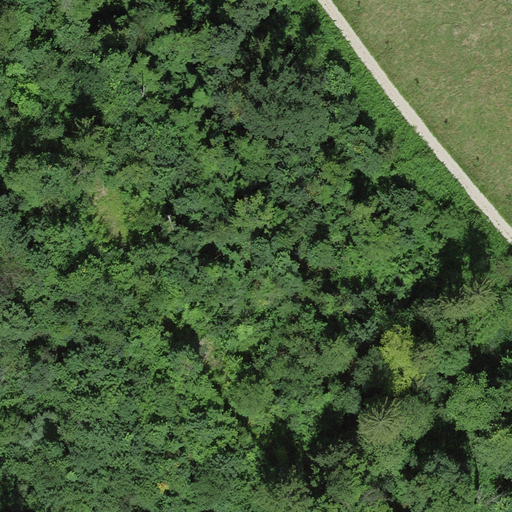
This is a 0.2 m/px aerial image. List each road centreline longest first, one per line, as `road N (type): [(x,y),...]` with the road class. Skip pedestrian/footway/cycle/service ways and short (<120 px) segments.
road 1 (track): [(215,511),(122,374),(0,219)]
road 2 (track): [(511,243),(322,0)]
